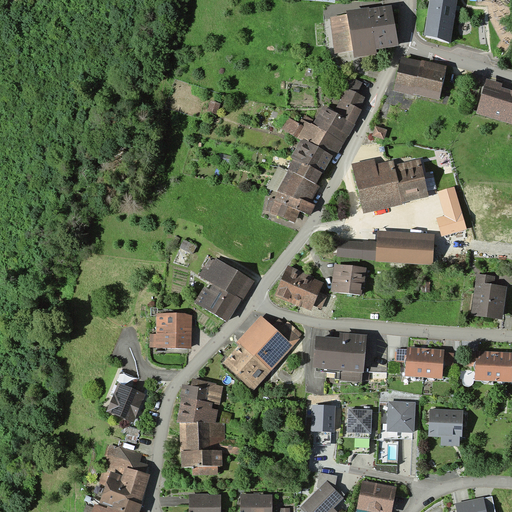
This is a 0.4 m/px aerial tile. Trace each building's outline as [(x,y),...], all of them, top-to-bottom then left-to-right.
[(456,0),(429,0),(424,38),(449,42),(456,0)] [(390,7),(347,14),(347,16),(353,51),(354,55),(397,48),(390,7)] [(353,51),(347,16),(330,19),(336,54),(353,51)] [(416,97),(422,64),(404,61),(397,93),(416,97)] [(440,101),(446,69),(422,64),(416,97),(440,101)] [(314,120),(313,124),(346,141),(362,109),(360,108),(366,97),(357,93),(362,83),(351,77),(339,100),(333,97),(328,107),(323,105),(314,120)] [(488,82),(479,114),(511,123),(511,92),(500,89),(501,86),(488,82)] [(222,103),(211,99),(207,111),(218,115),(222,103)] [(337,158),(346,141),(313,124),(314,120),(304,115),(299,124),(304,126),(297,137),(301,139),(292,157),(322,171),(324,173),(333,156),(337,158)] [(282,128),(297,137),(304,126),(299,124),(289,117),(282,128)] [(393,120),(384,117),(380,129),(389,132),(393,120)] [(389,132),(380,129),(377,138),(386,142),(389,132)] [(279,166),(268,187),(278,191),(297,201),(299,197),(311,203),(320,184),(317,183),(322,171),(292,157),(286,169),(279,166)] [(357,167),(368,211),(427,195),(422,161),(381,172),(378,161),(357,167)] [(455,187),(437,192),(445,216),(436,218),(442,236),(467,229),(455,187)] [(314,205),(311,203),(299,197),(297,201),(278,191),(274,198),(269,197),(266,211),(295,222),(299,210),(310,215),(314,205)] [(434,234),(377,231),(376,240),(375,259),(433,260),(434,234)] [(338,256),(375,259),(376,240),(340,238),(338,256)] [(192,241),(190,247),(202,251),(204,245),(192,241)] [(233,321),(254,282),(219,262),(215,273),(205,268),(198,283),(208,288),(199,304),(233,321)] [(324,270),(313,264),(311,270),(321,275),(324,270)] [(340,269),(337,292),(362,295),(363,283),(371,284),(372,278),(364,277),(365,272),(340,269)] [(297,273),(286,296),(308,307),(312,299),(331,308),(334,301),(324,296),(328,288),(318,284),(320,280),(313,277),(311,280),(297,273)] [(438,276),(430,276),(430,286),(437,286),(438,276)] [(488,277),(477,276),(472,316),(507,321),(510,286),(488,284),(488,277)] [(192,315),(157,314),(157,334),(150,334),(150,348),(192,348),(192,315)] [(240,346),(223,363),(252,390),(301,339),(299,337),(302,334),(290,323),(286,327),(278,319),(272,326),(261,316),(236,342),(240,346)] [(371,377),(373,337),(353,336),(352,343),(330,342),(329,362),(351,363),(350,376),(371,377)] [(443,350),(409,348),(408,350),(398,349),(398,359),(408,360),(407,374),(441,376),(442,363),(452,363),(453,353),(443,353),(443,350)] [(511,353),(478,351),(477,353),(467,353),(467,363),(477,364),(476,377),(510,380),(511,366),(511,353)] [(183,384),(180,397),(182,397),(213,403),(220,405),(223,386),(216,385),(216,382),(192,378),(191,386),(183,384)] [(150,396),(119,384),(107,414),(138,426),(150,396)] [(182,397),(177,422),(180,423),(217,422),(220,410),(212,409),(213,403),(182,397)] [(414,403),(389,402),(388,429),(413,430),(414,403)] [(336,406),(312,405),(311,431),(334,433),(336,406)] [(371,410),(349,409),(349,431),(370,432),(371,410)] [(463,411),(431,410),(430,434),(443,435),(442,444),(459,444),(459,434),(462,434),(463,411)] [(181,450),(222,450),(222,453),(242,453),(242,439),(225,440),(225,422),(217,422),(180,423),(180,450),(181,450)] [(149,459),(109,447),(103,470),(118,474),(107,505),(99,505),(96,511),(143,511),(148,501),(153,476),(147,474),(149,459)] [(222,453),(222,450),(181,450),(182,467),(192,466),(192,475),(218,474),(218,465),(223,465),(222,453)] [(328,481),(302,511),(303,511),(339,511),(336,508),(346,497),(328,481)] [(395,511),(399,489),(362,482),(357,510),(369,511),(395,511)] [(223,511),(223,495),(189,495),(188,511),(223,511)] [(273,511),(273,495),(239,496),(239,511),(273,511)] [(484,499),(487,511),(496,511),(493,497),(484,499)] [(484,498),(456,504),(457,511),(487,511),(484,499),(484,498)]
